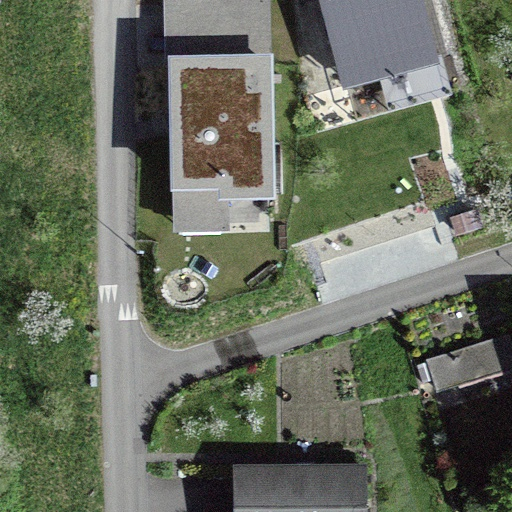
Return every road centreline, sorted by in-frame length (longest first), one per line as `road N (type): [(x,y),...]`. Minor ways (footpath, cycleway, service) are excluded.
road 1 (residential): [(118,387),(511,264)]
road 2 (residential): [(112,0),(118,387)]
road 3 (residential): [(118,387),(122,511)]
